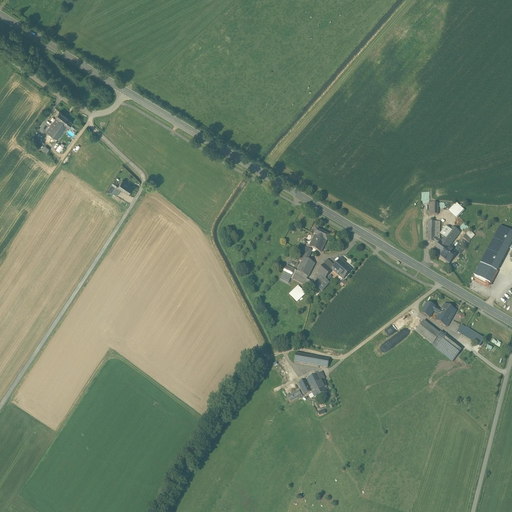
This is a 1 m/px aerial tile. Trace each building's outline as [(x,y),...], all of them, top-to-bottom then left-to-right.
[(59,112),(55,117),(56,118),(46,132),(57,140),(67,126),(68,127),(72,122),(59,112)] [(122,180),(117,187),(128,194),(132,187),(122,180)] [(437,203),(430,203),(429,215),(437,215),(437,203)] [(456,204),(450,212),(457,218),(458,217),(464,211),(456,204)] [(440,222),(428,222),(428,242),(435,242),(438,245),(441,241),(439,239),(440,222)] [(511,232),(500,226),(488,248),(505,256),(509,248),(511,242),(511,232)] [(452,227),(441,241),(449,247),(460,233),(452,227)] [(330,236),(316,229),(314,234),(315,235),(326,241),(327,241),(330,236)] [(474,235),(469,231),(463,238),(468,242),(474,235)] [(315,235),(313,240),(313,239),(312,240),(313,240),(309,247),(321,253),(326,241),(315,235)] [(441,241),(438,245),(436,247),(442,252),(443,251),(445,252),(446,251),(448,252),(451,248),(449,247),(441,241)] [(448,252),(446,251),(445,252),(443,251),(442,252),(436,247),(433,252),(449,264),(457,253),(451,248),(448,252)] [(479,265),(474,276),(479,278),(482,273),(493,278),(497,271),(505,256),(488,248),(486,252),(479,265)] [(476,260),(475,262),(479,265),(486,252),(482,249),(476,260)] [(306,252),(304,251),(299,260),(302,261),(304,258),(307,260),(310,254),(306,252)] [(307,260),(304,258),(302,261),(297,272),(287,266),(283,274),(290,278),(304,285),(307,279),(315,264),(307,260)] [(327,260),(323,264),(324,264),(317,273),(319,274),(323,278),(325,279),(332,270),(336,274),(344,264),(343,263),(339,260),(335,266),(327,260)] [(344,264),(336,274),(343,279),(351,270),(344,264)] [(482,273),(479,278),(474,276),(472,278),(485,285),(486,286),(490,285),(490,284),(491,283),(498,272),(497,271),(493,278),(482,273)] [(321,281),(316,286),(322,291),(329,283),(325,279),(323,278),(321,281)] [(312,282),(307,280),(307,279),(304,285),(303,287),(308,290),(312,282)] [(299,289),(291,296),(297,302),(304,295),(299,289)] [(436,308),(427,303),(421,313),(430,318),(434,311),(436,308)] [(441,311),(439,315),(450,321),(456,311),(444,305),(441,311)] [(404,321),(406,326),(417,320),(414,313),(408,316),(409,319),(404,321)] [(450,321),(439,315),(438,315),(435,321),(446,327),(450,321)] [(440,335),(423,321),(415,331),(432,345),(437,339),(440,335)] [(475,335),(464,328),(460,334),(471,341),(475,335)] [(446,335),(442,332),(440,335),(437,339),(441,342),(446,335)] [(441,342),(437,339),(432,345),(434,346),(452,361),(462,349),(446,335),(441,342)] [(329,359),(296,353),(295,362),(328,368),(329,359)] [(317,374),(298,384),(304,396),(312,392),(310,388),(322,383),(320,380),(317,374)] [(322,383),(310,388),(312,392),(315,398),(326,392),(322,383)] [(299,391),(287,398),(290,403),(303,397),(299,391)]
